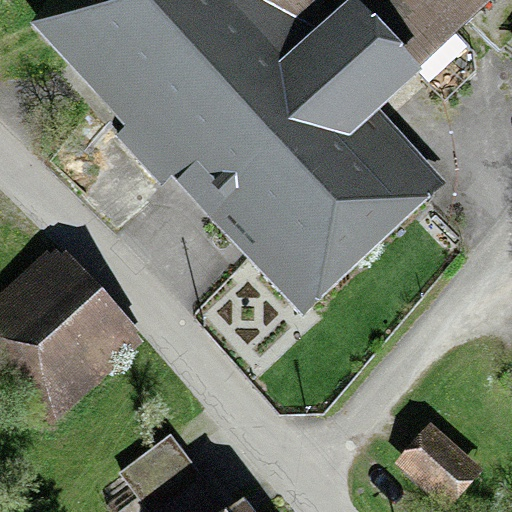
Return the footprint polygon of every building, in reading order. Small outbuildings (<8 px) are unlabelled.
[(356,108),(476,0),(67,0),(39,26),(298,312),(432,192),(356,108)] [(511,45),(503,57),(511,64),(511,45)] [(133,347),(48,257),(0,301),(0,373),(49,426),(133,347)] [(442,511),(475,473),(428,434),(394,474),(439,511),(442,511)] [(225,511),(206,483),(198,488),(167,444),(116,479),(138,511),(225,511)]
